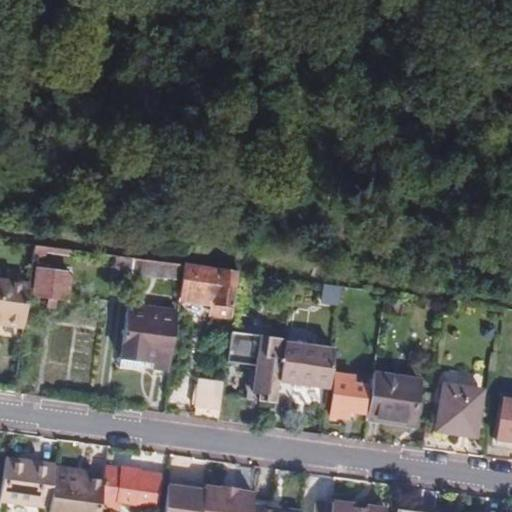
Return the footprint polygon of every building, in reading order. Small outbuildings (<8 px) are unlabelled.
[(38,253),(27,252),(26,262),(37,263),(38,253)] [(57,255),(38,253),(37,263),(56,266),(57,255)] [(126,264),(108,262),(105,293),(122,295),(126,264)] [(126,264),(122,295),(139,298),(140,286),(173,291),(176,271),(126,264)] [(56,306),(59,281),(35,277),(34,270),(27,270),(24,302),(56,306)] [(176,271),(173,291),(171,303),(209,309),(225,311),(230,278),(176,271)] [(322,283),(318,302),(336,306),(340,287),(322,283)] [(303,288),(285,285),(281,315),(298,316),(303,288)] [(0,328),(16,330),(22,290),(0,286),(0,328)] [(224,324),(225,311),(209,309),(207,321),(224,324)] [(119,318),(112,374),(131,376),(141,373),(161,376),(168,324),(119,318)] [(277,348),(277,345),(222,337),(218,368),(247,371),(243,398),(253,399),(252,406),(268,409),(271,385),(277,348)] [(367,360),(369,345),(338,342),(336,356),(367,360)] [(326,354),(277,348),(271,385),(322,392),(326,354)] [(359,417),(358,425),(404,430),(411,384),(365,378),(363,391),(359,417)] [(329,379),(324,421),(341,423),(342,415),(359,417),(363,391),(346,389),(346,381),(329,379)] [(467,438),(473,393),(433,389),(427,434),(467,438)] [(210,426),(214,396),(185,393),(183,416),(187,417),(186,423),(210,426)] [(491,442),(508,445),(511,414),(511,409),(496,407),(491,442)] [(49,469),(0,464),(0,507),(39,511),(42,511),(48,474),(49,469)] [(68,477),(48,474),(42,511),(93,511),(96,487),(80,485),(67,483),(68,477)] [(115,479),(98,476),(96,487),(93,511),(112,511),(113,510),(135,511),(148,511),(152,481),(116,475),(115,479)] [(81,478),(68,477),(67,483),(80,485),(81,478)] [(173,493),(160,492),(157,511),(194,511),(197,491),(181,488),(180,494),(173,493)]
